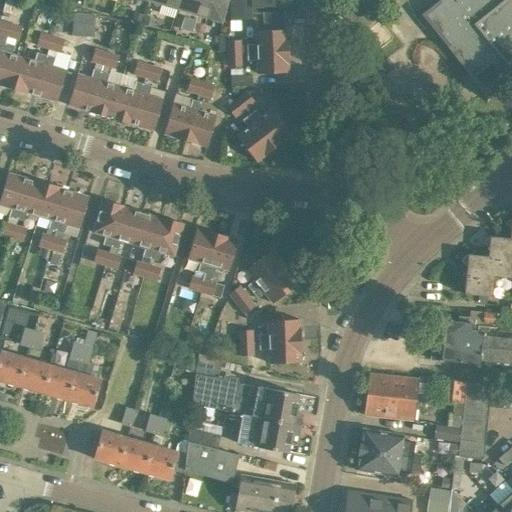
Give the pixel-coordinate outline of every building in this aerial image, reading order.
[(159,0),(158,4),(190,13),(193,0),(159,0)] [(193,0),(190,13),(222,23),(228,0),(193,0)] [(251,8),(250,0),(230,0),(231,21),(252,20),(251,14),(251,8)] [(275,7),(274,0),(250,0),(251,8),(275,7)] [(511,0),(432,0),(421,8),(473,84),(511,57),(511,0)] [(135,13),(132,22),(140,24),(143,15),(135,13)] [(94,34),(94,15),(71,15),(70,34),(94,34)] [(145,16),(142,25),(152,28),(155,19),(145,16)] [(0,55),(9,23),(0,20),(0,55)] [(0,86),(13,90),(22,58),(11,55),(15,40),(18,41),(22,27),(9,23),(0,55),(0,86)] [(246,45),(246,53),(288,51),(288,37),(287,38),(286,30),(255,31),(256,44),(246,45)] [(38,47),(48,50),(52,36),(40,32),(36,46),(38,47)] [(46,56),(35,96),(56,102),(66,71),(52,67),(54,58),(56,53),(60,54),(64,40),(52,36),(48,50),(46,56),(47,56),(46,56)] [(226,41),(226,54),(241,53),(240,40),(226,41)] [(67,105),(88,112),(89,112),(100,71),(106,52),(94,48),(88,68),(93,70),(90,78),(76,74),(67,105)] [(288,51),(246,53),(247,61),(256,60),(257,74),(288,73),(288,65),(289,65),(288,51)] [(88,112),(110,119),(119,87),(106,83),(108,74),(110,68),(115,70),(119,56),(106,52),(100,71),(89,112),(88,112)] [(29,94),(35,96),(46,56),(36,53),(34,61),(22,58),(13,90),(29,95),(29,94)] [(241,53),(226,54),(227,66),(241,66),(241,53)] [(366,74),(374,84),(394,68),(386,58),(366,74)] [(132,75),(145,78),(149,65),(137,61),(132,75)] [(149,65),(145,78),(157,82),(161,68),(149,65)] [(230,76),(231,86),(252,85),(251,75),(230,76)] [(186,92),(198,95),(202,81),(190,78),(186,92)] [(202,81),(198,95),(210,99),(214,85),(202,81)] [(110,119),(132,125),(131,125),(143,84),(135,82),(132,91),(119,87),(110,119)] [(132,125),(153,131),(162,99),(148,95),(151,86),(143,84),(131,125),(132,125)] [(246,91),(236,99),(245,111),(255,103),(246,91)] [(163,135),(185,142),(196,101),(192,99),(189,107),(172,102),(163,135)] [(245,111),(236,99),(225,107),(235,119),(245,111)] [(196,101),(185,142),(207,148),(216,115),(199,110),(201,102),(196,101)] [(254,110),(248,115),(274,149),(292,134),(272,108),(260,118),(254,110)] [(274,149),(248,115),(242,120),(247,128),(236,137),(256,163),(274,149)] [(9,217),(17,219),(28,180),(8,174),(0,201),(0,204),(11,208),(9,217)] [(27,212),(39,216),(49,184),(35,180),(35,182),(28,180),(17,219),(24,221),(27,212)] [(48,229),(57,231),(68,192),(61,190),(61,188),(49,184),(39,216),(50,219),(48,229)] [(68,192),(57,231),(63,233),(66,224),(79,228),(88,198),(68,192)] [(110,247),(123,208),(123,206),(103,200),(93,232),(105,236),(103,245),(110,247)] [(120,240),(133,244),(142,214),(123,208),(110,247),(118,249),(120,240)] [(142,256),(150,259),(162,220),(142,214),(133,244),(145,248),(142,256)] [(162,220),(150,259),(158,261),(160,252),(173,256),(182,224),(162,218),(162,220)] [(0,228),(0,235),(10,238),(14,225),(2,221),(0,228)] [(14,225),(10,238),(23,242),(27,228),(14,225)] [(197,271),(204,273),(206,274),(218,234),(204,229),(203,231),(197,229),(188,259),(200,262),(197,271)] [(37,247),(50,250),(54,236),(41,233),(37,247)] [(204,281),(200,293),(212,296),(220,298),(223,285),(216,283),(211,281),(215,267),(229,271),(238,241),(230,239),(230,237),(218,234),(206,274),(204,273),(203,279),(202,280),(204,281)] [(54,236),(50,250),(62,254),(66,240),(54,236)] [(508,258),(510,238),(490,236),(483,242),(488,248),(488,256),(486,276),(488,276),(511,278),(511,265),(509,265),(510,258),(508,258)] [(92,263),(105,267),(109,253),(96,249),(92,263)] [(250,288),(253,292),(285,266),(277,255),(275,256),(271,250),(247,269),(257,283),(250,288)] [(109,253),(105,267),(117,270),(121,256),(109,253)] [(468,254),(461,260),(466,266),(464,294),(491,297),(493,284),(487,283),(488,276),(486,276),(488,256),(468,254)] [(131,275),(144,278),(148,264),(136,261),(131,275)] [(148,264),(144,278),(156,282),(160,268),(148,264)] [(285,266),(253,292),(255,295),(262,289),(273,303),(297,284),(292,277),(293,276),(285,266)] [(187,289),(200,293),(204,281),(202,280),(203,279),(191,275),(187,289)] [(228,295),(236,305),(247,296),(239,286),(228,295)] [(32,287),(28,301),(36,303),(40,290),(32,287)] [(247,296),(236,305),(244,315),(255,306),(247,296)] [(477,296),(476,304),(486,305),(487,297),(477,296)] [(483,312),(482,325),(498,326),(498,313),(483,312)] [(480,364),(480,363),(483,332),(488,332),(489,326),(478,325),(477,331),(471,330),(472,323),(469,323),(469,318),(462,317),(461,322),(435,320),(431,359),(480,364)] [(258,334),(258,342),(300,341),(300,328),(298,328),(298,320),(267,321),(268,333),(258,334)] [(511,365),(511,327),(511,331),(499,330),(499,334),(488,333),(488,332),(483,332),(480,363),(511,365)] [(18,345),(28,348),(33,330),(23,328),(18,345)] [(33,330),(28,348),(38,351),(43,333),(33,330)] [(238,331),(238,344),(253,343),(252,330),(238,331)] [(82,344),(78,362),(88,365),(92,347),(96,333),(87,331),(83,344),(82,344)] [(300,341),(258,342),(259,351),(268,350),(269,363),(300,362),(299,355),(300,355),(300,341)] [(68,359),(78,362),(82,344),(73,342),(68,359)] [(253,343),(238,344),(239,356),(254,356),(253,343)] [(0,354),(0,381),(18,386),(26,358),(1,351),(0,354)] [(241,415),(292,425),(298,394),(267,388),(237,383),(238,378),(223,375),(222,379),(218,378),(220,366),(215,365),(216,359),(198,354),(196,362),(195,375),(191,404),(215,409),(215,410),(241,415)] [(18,386),(42,393),(50,365),(26,358),(18,386)] [(179,358),(176,369),(192,374),(195,363),(179,358)] [(42,393),(67,400),(75,372),(50,365),(42,393)] [(75,372),(67,400),(92,407),(99,379),(75,372)] [(364,415),(413,420),(416,393),(428,394),(430,384),(417,382),(418,379),(369,373),(364,415)] [(443,401),(458,402),(461,381),(445,380),(443,401)] [(466,383),(464,396),(489,399),(491,385),(466,382),(466,383)] [(464,396),(463,408),(488,411),(489,399),(464,396)] [(119,426),(130,428),(135,410),(125,407),(119,426)] [(462,417),(461,421),(487,424),(488,411),(463,408),(462,417)] [(154,434),(159,417),(149,414),(144,432),(154,434)] [(292,425),(241,415),(239,427),(237,436),(236,443),(258,447),(257,448),(287,453),(292,425)] [(448,429),(460,430),(461,421),(462,417),(449,415),(448,429)] [(154,434),(164,437),(168,420),(159,417),(154,434)] [(460,430),(460,433),(485,436),(487,424),(461,421),(460,430)] [(232,425),(230,435),(237,436),(239,427),(232,425)] [(459,430),(447,429),(434,427),(432,441),(457,445),(459,430)] [(190,428),(188,442),(217,449),(220,436),(190,428)] [(414,443),(402,441),(403,435),(362,429),(355,470),(396,476),(397,471),(409,473),(410,463),(419,465),(421,454),(413,453),(414,443)] [(94,458),(119,465),(127,437),(101,430),(94,458)] [(460,437),(459,446),(484,448),(485,436),(460,433),(460,437)] [(119,465),(144,472),(152,443),(151,443),(127,437),(119,465)] [(188,442),(184,470),(185,470),(185,469),(230,482),(237,455),(188,442)] [(177,450),(161,446),(152,443),(144,472),(169,479),(177,450)] [(484,448),(459,446),(457,457),(483,460),(484,448)] [(511,459),(506,452),(498,459),(504,466),(511,459)] [(451,489),(460,490),(463,459),(455,458),(452,478),(451,489)] [(468,472),(480,473),(481,464),(469,463),(468,472)] [(237,510),(248,511),(288,511),(293,485),(242,477),(239,497),(234,497),(233,502),(238,502),(237,510)] [(441,488),(451,489),(452,478),(442,477),(441,488)] [(425,511),(447,511),(451,491),(429,488),(425,511)] [(344,511),(407,511),(409,501),(348,491),(344,511)] [(511,511),(511,492),(496,506),(501,511),(511,511)]
